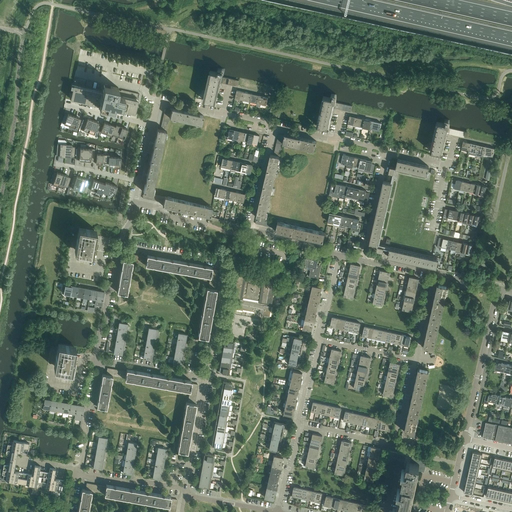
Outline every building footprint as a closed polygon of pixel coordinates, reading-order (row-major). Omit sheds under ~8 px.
[(219,68),(218,73),(211,71),(210,71),(212,72),(207,91),(205,100),(204,100),(215,103),(216,102),(215,102),(220,82),(223,83),(224,77),(223,77),(225,70),(219,68)] [(74,84),(70,99),(75,100),(75,98),(81,100),(81,101),(89,103),(89,102),(95,103),(95,104),(99,105),(106,107),(113,109),(120,110),(124,111),(130,113),(135,114),(139,94),(121,90),(121,91),(118,90),(118,88),(111,86),(108,85),(101,84),(99,89),(99,91),(91,89),(92,88),(93,82),(86,80),(85,86),(85,88),(77,86),(77,84),(79,78),(75,78),(74,84)] [(235,98),(242,100),(244,92),(237,90),(235,98)] [(251,94),(244,92),(242,100),(250,101),(251,94)] [(250,101),(257,103),(259,95),(251,94),(250,101)] [(324,98),(320,116),(318,125),(317,125),(328,128),(329,128),(328,127),(332,108),(335,108),(337,103),(336,102),(337,95),(332,94),(331,98),(323,96),(323,97),(324,98)] [(268,97),(259,95),(257,103),(256,106),(260,107),(261,104),(267,105),(268,97)] [(185,121),(187,112),(172,108),(171,110),(170,113),(170,116),(169,118),(185,121)] [(201,125),(203,115),(187,112),(185,121),(201,125)] [(70,126),(73,116),(68,114),(67,115),(65,114),(61,123),(70,126)] [(78,129),(81,120),(79,119),(79,118),(73,116),(70,126),(78,129)] [(348,124),(356,125),(357,118),(350,116),(348,124)] [(84,118),(80,129),(89,132),(93,120),(88,118),(87,119),(84,118)] [(365,119),(357,118),(356,125),(363,127),(365,119)] [(372,121),(365,119),(363,127),(370,129),(372,121)] [(438,123),(434,142),(432,150),(430,150),(430,151),(442,154),(443,149),(442,148),(446,133),(449,134),(450,128),(450,120),(445,119),(444,124),(437,122),(436,123),(438,123)] [(93,120),(89,132),(97,136),(101,124),(98,123),(99,122),(93,120)] [(372,121),(370,129),(379,131),(381,123),(372,121)] [(106,134),(110,124),(104,122),(101,132),(106,134)] [(112,136),(116,125),(115,126),(110,124),(106,134),(112,136)] [(118,137),(122,127),(116,125),(112,136),(113,135),(118,137)] [(124,139),(128,129),(122,127),(118,137),(124,139)] [(157,129),(154,145),(163,147),(166,131),(160,129),(157,129)] [(283,143),(298,147),(301,137),(285,134),(284,136),(284,139),(283,142),(283,143)] [(301,137),(298,147),(314,150),(317,141),(301,137)] [(461,149),(469,151),(471,143),(463,141),(461,149)] [(471,143),(469,151),(468,154),(475,156),(478,145),(471,143)] [(66,146),(66,144),(57,144),(57,146),(56,155),(59,156),(59,157),(65,157),(66,146)] [(74,157),(75,147),(72,147),(72,145),(66,144),(66,146),(65,157),(71,158),(71,157),(74,157)] [(154,145),(150,160),(159,163),(163,147),(154,145)] [(483,157),(483,154),(485,146),(478,145),(475,156),(483,157)] [(494,148),(485,146),(483,154),(493,156),(494,148)] [(77,148),(76,160),(79,160),(79,161),(85,161),(86,148),(77,148)] [(86,148),(85,161),(91,162),(91,161),(94,161),(95,149),(86,148)] [(274,155),(270,154),(267,170),(276,172),(280,156),(274,155)] [(341,163),(347,164),(349,156),(343,154),(341,163)] [(355,157),(349,156),(347,164),(346,167),(352,169),(353,166),(355,157)] [(379,244),(384,223),(396,169),(426,176),(428,166),(398,159),(396,168),(390,166),(389,173),(393,174),(391,183),(383,181),(369,243),(378,245),(376,250),(383,252),(384,248),(390,249),(388,256),(436,267),(439,258),(379,244)] [(156,178),(159,163),(150,160),(147,176),(156,178)] [(372,161),(366,160),(364,168),(364,171),(373,173),(375,164),(372,164),(372,161)] [(248,163),(246,172),(251,173),(250,176),(255,177),(257,168),(253,167),(253,165),(248,163)] [(273,188),(276,172),(267,170),(263,186),(273,188)] [(58,186),(62,174),(57,172),(57,173),(54,172),(50,182),(50,183),(58,186)] [(64,188),(65,186),(68,187),(71,178),(68,177),(68,176),(62,174),(58,186),(64,188)] [(78,190),(82,178),(77,176),(76,177),(73,176),(70,187),(78,190)] [(156,178),(147,176),(143,192),(144,192),(147,193),(150,193),(152,194),(156,178)] [(87,193),(91,182),(88,181),(88,180),(82,178),(78,190),(87,193)] [(99,182),(93,180),(90,190),(96,192),(99,182)] [(106,182),(105,182),(105,184),(99,182),(96,192),(102,193),(106,182)] [(111,184),(106,182),(102,193),(102,192),(108,194),(111,184)] [(117,186),(111,184),(108,194),(114,196),(117,186)] [(269,203),(273,188),(263,186),(260,201),(269,203)] [(354,188),(348,186),(346,195),(346,198),(351,199),(354,188)] [(360,189),(354,188),(351,199),(357,200),(360,189)] [(368,203),(370,193),(365,192),(366,190),(360,189),(357,200),(363,202),(368,203)] [(162,206),(178,209),(180,200),(164,196),(164,197),(163,203),(162,206)] [(178,209),(194,213),(196,204),(180,200),(178,209)] [(257,218),(260,218),(263,219),(266,220),(269,203),(260,201),(256,217),(257,218)] [(212,207),(196,204),(194,213),(210,217),(212,207)] [(447,220),(448,217),(453,219),(455,210),(450,209),(449,210),(445,209),(443,219),(447,220)] [(334,223),(336,214),(330,213),(328,222),(334,223)] [(345,229),(345,226),(347,217),(342,216),(340,224),(339,227),(345,229)] [(353,218),(351,227),(351,230),(359,232),(361,223),(359,223),(359,220),(353,218)] [(276,228),(276,231),(291,235),(293,225),(278,222),(276,228)] [(309,229),(293,225),(291,235),(307,238),(309,229)] [(81,227),(77,251),(90,253),(94,230),(81,227)] [(309,229),(307,238),(323,242),(325,233),(309,229)] [(147,255),(147,257),(145,263),(145,265),(162,268),(163,258),(147,255)] [(318,260),(302,257),(302,258),(302,259),(303,257),(306,258),(304,264),(305,264),(305,266),(312,267),(311,272),(310,271),(309,277),(318,279),(321,266),(317,265),(318,260)] [(178,271),(179,261),(163,258),(162,268),(178,271)] [(120,276),(130,278),(133,261),(130,261),(126,260),(123,259),(120,276)] [(194,274),(196,264),(179,261),(178,271),(194,274)] [(196,264),(194,274),(210,277),(211,276),(211,273),(212,269),(212,267),(196,264)] [(233,298),(237,299),(237,300),(236,300),(234,309),(235,309),(235,308),(238,309),(239,309),(242,310),(243,309),(246,310),(247,310),(250,310),(250,311),(250,310),(254,311),(254,312),(258,313),(262,313),(262,315),(269,317),(269,316),(269,313),(270,313),(269,313),(270,310),(270,309),(270,307),(271,307),(271,306),(265,305),(266,304),(271,305),(271,304),(272,297),(273,297),(272,297),(274,289),(275,282),(275,281),(268,280),(269,275),(267,275),(264,274),(261,274),(261,273),(260,273),(260,274),(257,273),(253,273),(253,272),(253,273),(250,272),(250,271),(250,272),(246,271),(243,271),(243,270),(241,270),(240,275),(237,275),(238,275),(233,298)] [(127,294),(130,278),(120,276),(117,292),(127,294)] [(437,284),(423,347),(433,350),(448,286),(437,284)] [(63,285),(62,290),(64,290),(63,294),(70,295),(72,286),(65,285),(65,286),(63,285)] [(313,285),(310,296),(320,298),(321,294),(320,294),(322,287),(313,285)] [(72,286),(70,295),(76,296),(78,287),(72,286)] [(78,287),(76,296),(83,298),(85,288),(78,287)] [(204,304),(214,306),(217,289),(215,289),(208,288),(207,288),(204,304)] [(91,289),(89,299),(96,300),(97,290),(91,289)] [(96,300),(95,304),(102,305),(104,292),(97,290),(96,300)] [(320,302),(320,298),(310,296),(308,307),(317,309),(318,302),(320,302)] [(201,320),(211,322),(214,306),(204,304),(201,320)] [(308,307),(305,317),(316,320),(317,315),(315,315),(317,309),(308,307)] [(315,324),(316,320),(305,317),(302,331),(309,332),(310,330),(312,330),(314,324),(315,324)] [(211,322),(201,320),(198,337),(208,338),(211,322)] [(501,339),(500,341),(507,342),(508,340),(510,332),(503,330),(501,339)] [(293,337),(292,342),(304,345),(303,344),(303,342),(304,343),(305,339),(293,337)] [(60,344),(60,347),(56,367),(69,370),(73,350),(73,346),(60,344)] [(498,364),(496,363),(494,369),(503,371),(503,370),(505,363),(499,362),(498,364)] [(511,367),(511,365),(505,363),(503,370),(511,372),(511,367)] [(294,368),(291,381),(301,384),(302,379),(301,379),(303,370),(294,368)] [(418,368),(406,422),(404,432),(414,434),(429,371),(418,368)] [(126,371),(125,378),(125,380),(141,382),(143,372),(127,370),(126,371)] [(157,385),(159,375),(143,372),(141,382),(157,385)] [(100,390),(109,392),(112,375),(110,375),(106,374),(102,374),(100,390)] [(173,388),(175,378),(159,375),(157,385),(173,388)] [(175,378),(173,388),(190,391),(190,390),(191,387),(191,383),(192,381),(175,378)] [(291,381),(289,392),(298,394),(299,387),(300,388),(301,384),(291,381)] [(100,390),(97,406),(107,408),(109,392),(100,390)] [(289,392),(286,403),(296,405),(297,401),(296,400),(298,394),(289,392)] [(496,403),(497,402),(498,395),(492,393),(492,395),(488,395),(488,396),(485,395),(484,403),(488,404),(488,401),(496,403)] [(506,397),(498,395),(497,402),(496,403),(496,404),(504,405),(504,404),(506,397)] [(43,409),(50,410),(51,400),(45,399),(43,409)] [(58,401),(51,400),(50,410),(56,411),(58,401)] [(62,412),(64,403),(58,401),(56,411),(62,412)] [(196,404),(194,403),(188,402),(186,402),(183,418),(193,420),(196,404)] [(70,404),(64,403),(62,412),(69,413),(70,404)] [(294,409),(296,409),(296,405),(286,403),(283,416),(292,418),(294,409)] [(75,414),(77,405),(70,404),(69,413),(75,414)] [(84,406),(77,405),(75,414),(74,418),(81,420),(84,406)] [(489,422),(506,425),(507,420),(501,419),(501,420),(493,418),(495,412),(491,411),(489,422)] [(180,435),(190,436),(193,420),(183,418),(180,435)] [(274,422),(273,427),(285,430),(284,429),(284,427),(285,428),(286,424),(274,422)] [(511,427),(486,422),(482,437),(511,443),(511,427)] [(190,436),(180,435),(178,451),(187,453),(190,436)] [(15,461),(16,457),(17,457),(18,452),(27,453),(29,443),(13,440),(12,445),(8,444),(6,455),(11,456),(10,460),(15,461)] [(426,459),(412,456),(389,451),(386,463),(401,466),(401,465),(407,467),(406,470),(402,469),(401,472),(405,473),(402,489),(397,489),(397,491),(401,492),(397,509),(393,508),(393,511),(396,511),(408,511),(418,469),(423,470),(426,459)] [(271,452),(269,459),(274,460),(272,466),(282,468),(283,464),(282,463),(283,461),(284,457),(275,455),(275,453),(271,452)] [(6,481),(21,484),(23,473),(15,472),(16,467),(14,466),(15,461),(10,460),(9,465),(4,464),(2,475),(7,476),(6,481)] [(40,466),(35,465),(34,470),(32,470),(31,475),(23,473),(21,484),(37,486),(37,481),(42,482),(44,472),(39,471),(40,466)] [(272,466),(270,476),(279,478),(280,472),(281,472),(282,468),(272,466)] [(63,481),(58,480),(55,479),(56,474),(54,474),(55,469),(50,468),(49,473),(44,472),(42,482),(47,483),(46,488),(62,491),(63,481)] [(270,476),(268,487),(277,489),(278,485),(277,485),(279,478),(270,476)] [(104,495),(121,498),(123,488),(106,485),(106,486),(105,493),(104,495)] [(268,487),(265,498),(274,500),(274,499),(275,493),(276,493),(277,489),(268,487)] [(121,498),(137,501),(139,490),(123,488),(121,498)] [(82,489),(79,505),(89,507),(92,491),(89,490),(86,490),(82,489)] [(137,501),(153,503),(155,493),(139,490),(137,501)] [(155,493),(153,503),(170,506),(170,505),(170,502),(171,499),(171,496),(155,493)]
